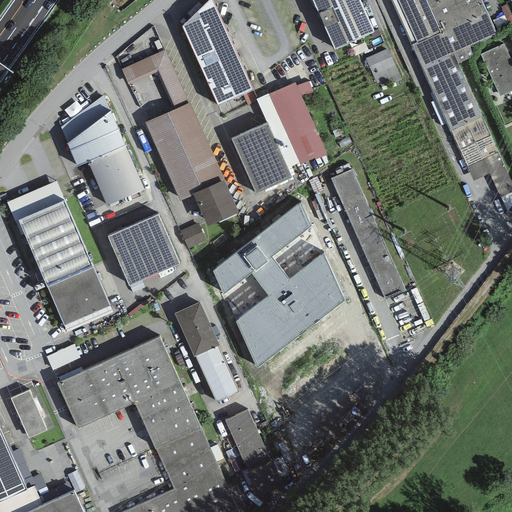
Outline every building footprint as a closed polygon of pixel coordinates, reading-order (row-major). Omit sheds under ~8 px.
[(214,0),(206,0),(183,23),(218,102),(253,86),(214,0)] [(360,0),(313,0),(334,45),(373,27),(360,0)] [(399,0),(417,40),(411,42),(473,178),(489,172),(500,195),(511,190),(511,180),(458,61),(474,54),(469,44),(497,32),(482,0),(399,0)] [(511,59),(504,42),(481,52),(500,95),(511,89),(511,59)] [(388,47),(365,57),(377,83),(380,82),(382,86),(401,78),(388,47)] [(166,48),(122,68),(127,80),(158,66),(177,106),(146,120),(182,199),(195,193),(194,189),(224,176),(166,48)] [(295,80),(257,97),(267,119),(288,165),(299,160),(299,162),(314,155),(315,157),(327,152),(295,80)] [(67,140),(110,108),(104,93),(61,126),(67,140)] [(110,108),(67,140),(77,163),(88,158),(108,202),(144,186),(111,107),(110,108)] [(267,119),(230,136),(255,190),(292,174),(288,165),(267,119)] [(351,167),(331,176),(385,297),(405,288),(351,167)] [(194,189),(195,193),(208,222),(238,208),(224,176),(194,189)] [(56,179),(7,200),(21,233),(24,232),(47,283),(92,263),(56,179)] [(298,201),(227,254),(244,275),(315,222),(298,201)] [(158,210),(107,232),(129,281),(179,260),(158,210)] [(198,222),(180,229),(188,247),(205,239),(198,222)] [(109,303),(92,263),(47,283),(64,322),(109,303)] [(200,299),(175,310),(216,400),(239,390),(200,299)] [(238,511),(159,333),(57,379),(77,425),(134,399),(174,487),(118,511),(238,511)] [(74,342),(47,356),(53,369),(81,356),(74,342)] [(29,387),(11,396),(29,437),(47,429),(29,387)] [(246,468),(257,493),(283,481),(272,457),(271,457),(248,408),(225,419),(248,468),(246,468)] [(0,425),(0,511),(21,511),(49,500),(36,472),(23,478),(0,425)] [(49,500),(21,511),(83,511),(84,510),(74,488),(49,500)]
